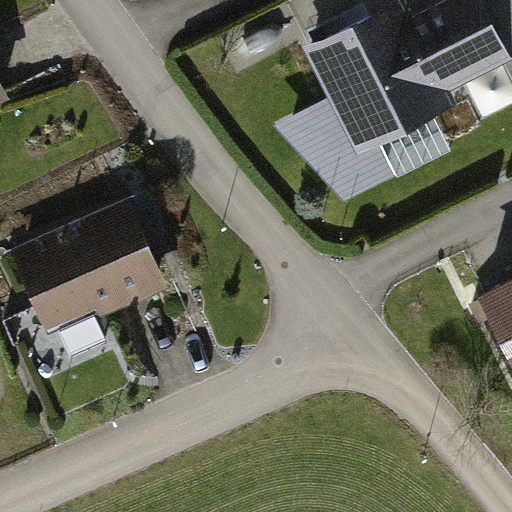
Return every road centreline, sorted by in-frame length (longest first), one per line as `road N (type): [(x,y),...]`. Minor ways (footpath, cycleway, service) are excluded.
road 1 (residential): [(70,0),(356,351)]
road 2 (residential): [(0,508),(356,351)]
road 3 (residential): [(356,351),(507,511)]
